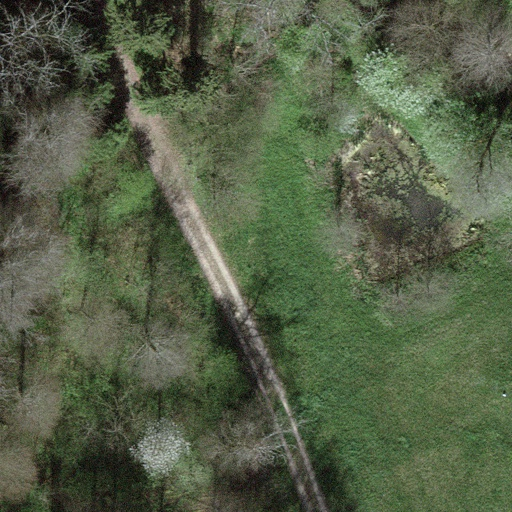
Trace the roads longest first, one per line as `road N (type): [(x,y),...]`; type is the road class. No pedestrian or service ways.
road 1 (track): [(317,511),(166,164)]
road 2 (track): [(89,0),(166,164)]
